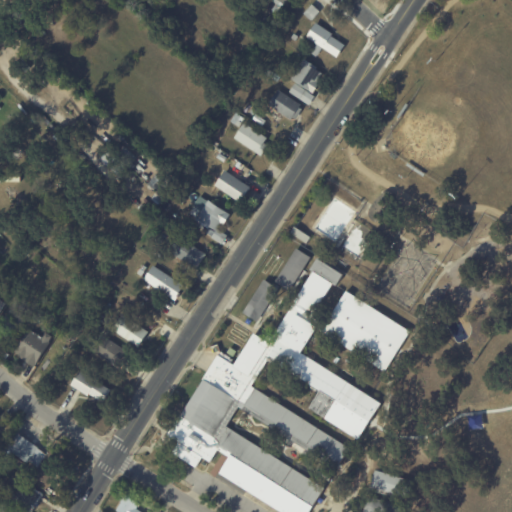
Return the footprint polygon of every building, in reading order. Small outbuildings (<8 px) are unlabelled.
[(321,11),(321,12),(313,21),(305,13),(313,4),(321,11)] [(338,40),(346,45),(338,58),(324,48),(318,57),(312,53),(318,44),(308,37),(317,23),(334,34),(333,36),(338,40)] [(320,85),(314,94),(292,79),(306,59),(319,67),(318,69),(324,73),(318,81),(321,83),(320,85)] [(48,80),(45,84),(33,73),(36,69),(48,80)] [(301,114),(297,120),(294,118),(292,120),(270,106),(280,90),(302,105),(301,108),(304,110),(301,114)] [(316,96),(310,105),(301,99),(307,90),(316,96)] [(398,117),(407,104),(410,106),(401,119),(398,117)] [(268,147),(263,156),(235,139),(245,123),(269,138),(265,143),(269,146),(268,147)] [(101,160),(111,148),(113,150),(121,142),(138,158),(133,163),(136,166),(132,171),(128,167),(119,177),(101,160)] [(19,148),(23,152),(17,158),(13,155),(19,148)] [(408,165),(410,162),(427,173),(424,177),(408,165)] [(235,177),(252,188),(242,204),(216,186),(227,171),(235,177)] [(182,196),(187,199),(184,204),(179,201),(182,196)] [(227,221),(225,225),(222,223),(218,229),(229,236),(223,244),(213,237),(217,231),(211,227),(210,229),(197,220),(210,200),(231,215),(227,221)] [(292,233),(296,227),(312,238),(308,244),(292,233)] [(160,236),(165,240),(162,246),(156,243),(160,236)] [(203,261),(197,270),(172,253),(182,237),(207,254),(203,261)] [(429,261),(404,248),(384,286),(410,299),(429,261)] [(304,270),(292,290),(278,281),(298,249),(312,258),(304,270)] [(317,258),(343,274),(336,286),(334,285),(311,322),(317,326),(301,352),(382,402),(359,439),(309,408),(319,391),(267,359),(251,386),(350,447),(337,468),(238,407),(227,425),(326,486),(310,511),(287,511),(221,471),(232,452),(221,445),(206,469),(174,449),(178,442),(168,436),(219,353),(234,363),(253,331),(269,341),(313,270),(310,268),(317,258)] [(180,294),(179,297),(180,298),(177,301),(145,280),(154,266),(185,286),(180,294)] [(275,296),(259,323),(245,314),(265,280),(280,289),(275,296)] [(0,292),(4,286),(11,292),(7,298),(0,292)] [(347,292),(410,331),(385,371),(322,332),(347,292)] [(18,300),(25,304),(19,312),(13,307),(18,300)] [(21,330),(19,331),(18,331),(11,342),(6,339),(6,340),(0,336),(0,327),(11,311),(24,319),(20,324),(23,326),(21,330)] [(150,332),(150,333),(140,348),(114,331),(124,315),(150,332)] [(34,366),(20,358),(21,356),(17,353),(30,330),(43,338),(46,333),(53,336),(50,342),(51,343),(40,361),(38,360),(34,366)] [(127,354),(125,357),(129,359),(121,370),(95,351),(105,336),(128,352),(127,354)] [(228,353),(232,348),(238,352),(235,358),(228,353)] [(85,355),(89,357),(86,363),(81,360),(85,355)] [(77,367),(80,362),(85,365),(82,370),(77,367)] [(97,399),(91,395),(89,397),(72,386),(81,371),(112,391),(104,403),(97,399)] [(39,447),(47,453),(52,446),(68,457),(49,484),(34,474),(39,467),(30,461),(29,462),(14,452),(11,456),(4,451),(18,431),(39,446),(39,447)] [(12,455),(23,463),(19,470),(8,462),(12,455)] [(398,496),(373,489),(378,472),(412,482),(407,499),(398,496)] [(47,497),(37,511),(31,511),(8,498),(16,483),(28,490),(31,485),(48,495),(47,497)] [(0,492),(0,488),(2,486),(8,490),(4,495),(0,492)] [(147,503),(148,504),(143,511),(122,511),(118,509),(123,502),(122,501),(127,494),(140,502),(142,500),(147,503)] [(402,511),(364,511),(370,497),(404,507),(402,511)] [(0,511),(0,507),(5,500),(23,511),(0,511)]
